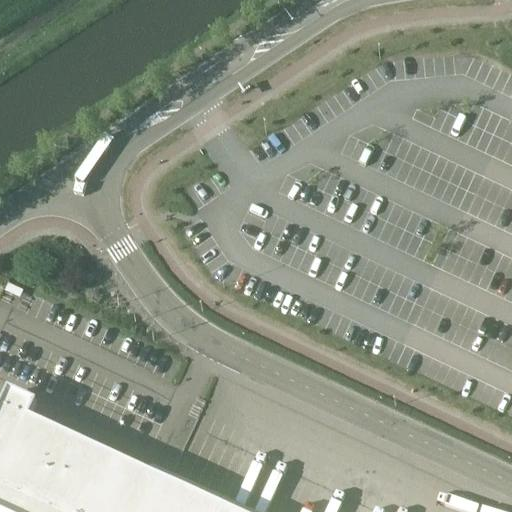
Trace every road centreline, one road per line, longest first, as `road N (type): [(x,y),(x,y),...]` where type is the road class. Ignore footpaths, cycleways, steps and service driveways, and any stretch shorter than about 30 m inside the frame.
road 1 (unclassified): [(73,175),(144,284),(199,338),(511,485)]
road 2 (unclassified): [(312,10),(73,175)]
road 3 (unknown): [(455,358),(510,246)]
